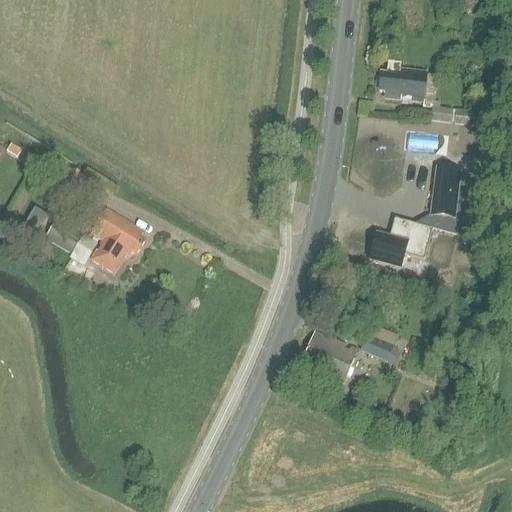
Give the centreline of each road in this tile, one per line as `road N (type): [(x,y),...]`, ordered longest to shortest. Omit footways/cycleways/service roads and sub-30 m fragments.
road 1 (secondary): [(202,511),(300,303),(342,103),(352,0)]
road 2 (track): [(213,485),(265,494),(348,478),(448,484),(511,463)]
